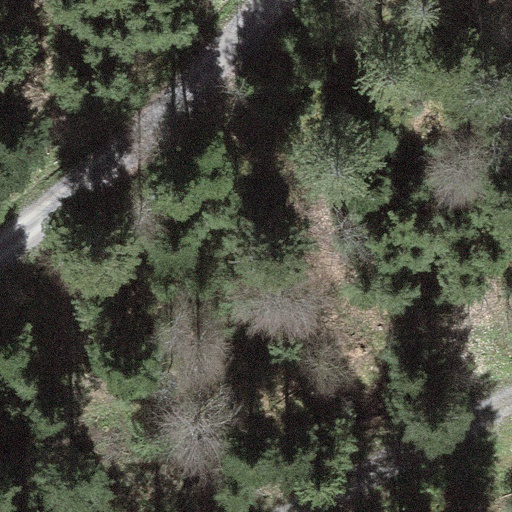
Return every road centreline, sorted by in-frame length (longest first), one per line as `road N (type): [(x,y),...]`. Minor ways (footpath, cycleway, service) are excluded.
road 1 (track): [(262,0),(187,83),(0,242)]
road 2 (track): [(511,403),(301,511)]
